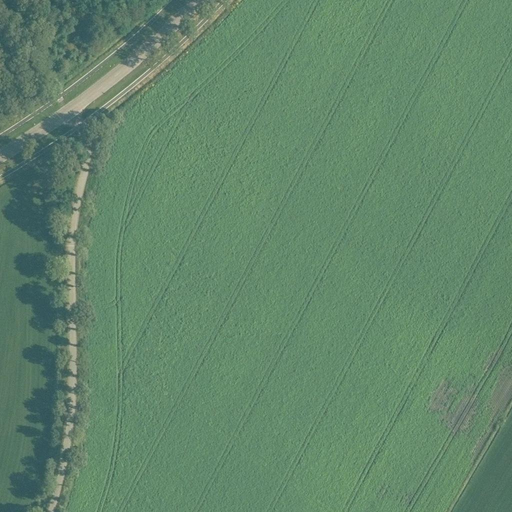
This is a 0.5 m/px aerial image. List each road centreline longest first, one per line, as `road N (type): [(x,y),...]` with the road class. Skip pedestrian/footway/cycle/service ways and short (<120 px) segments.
road 1 (unclassified): [(49,511),(66,447),(70,238),(87,149),(70,110)]
road 2 (tertiary): [(70,110),(199,0)]
